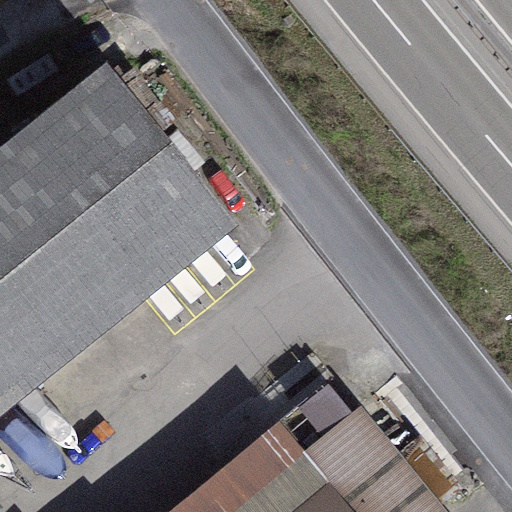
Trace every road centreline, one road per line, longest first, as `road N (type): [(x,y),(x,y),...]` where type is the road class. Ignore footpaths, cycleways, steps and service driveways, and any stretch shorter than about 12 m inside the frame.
road 1 (residential): [(158,0),(511,461)]
road 2 (motorway): [(371,0),(511,169)]
